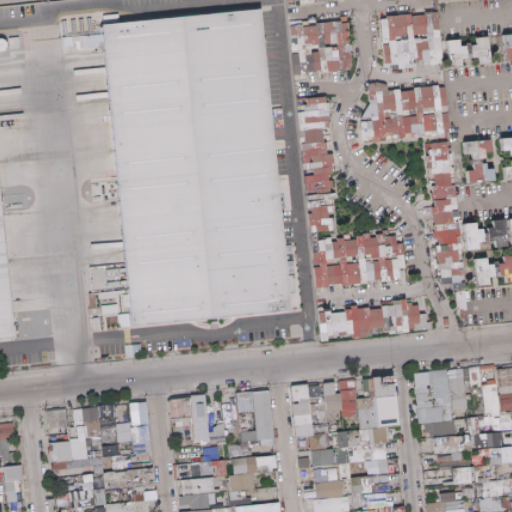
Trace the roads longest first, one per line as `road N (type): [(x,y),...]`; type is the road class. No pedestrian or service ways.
road 1 (residential): [(511,340),(0,391)]
road 2 (residential): [(361,75),(337,121),(340,150),(412,223),(426,288),(438,305)]
road 3 (residential): [(400,352),(416,511)]
road 4 (residential): [(275,365),(288,511)]
road 5 (residential): [(153,377),(166,511)]
road 6 (residential): [(297,12),(420,1)]
road 7 (residential): [(27,389),(38,511)]
